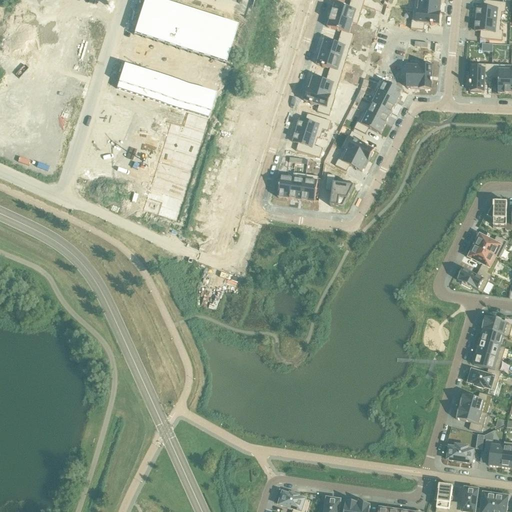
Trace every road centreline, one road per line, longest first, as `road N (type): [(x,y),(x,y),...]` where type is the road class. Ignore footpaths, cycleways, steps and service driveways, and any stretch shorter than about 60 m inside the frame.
road 1 (residential): [(446,107),(413,113),(354,224),(254,214)]
road 2 (residential): [(254,214),(228,266),(62,197)]
road 3 (residential): [(319,0),(254,214)]
road 4 (unclassified): [(124,0),(62,197)]
road 5 (residential): [(425,473),(415,497),(273,482),(260,511)]
road 6 (residential): [(425,473),(471,300)]
road 7 (residential): [(471,300),(444,296),(438,279),(482,194),(511,186)]
